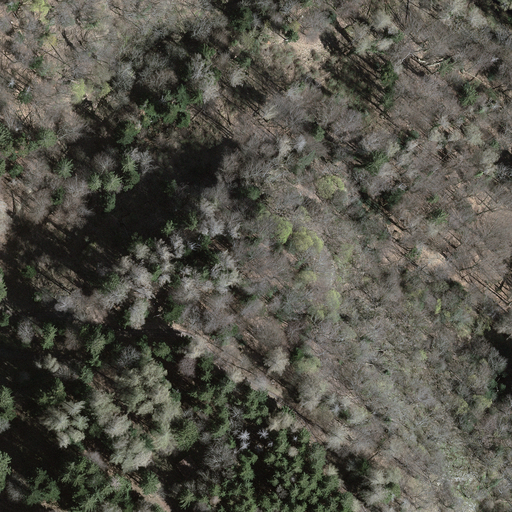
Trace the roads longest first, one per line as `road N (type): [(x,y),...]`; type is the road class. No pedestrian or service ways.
road 1 (track): [(363,511),(287,403),(204,349),(151,325),(32,310),(0,297)]
road 2 (track): [(171,511),(117,390),(85,365),(0,343)]
